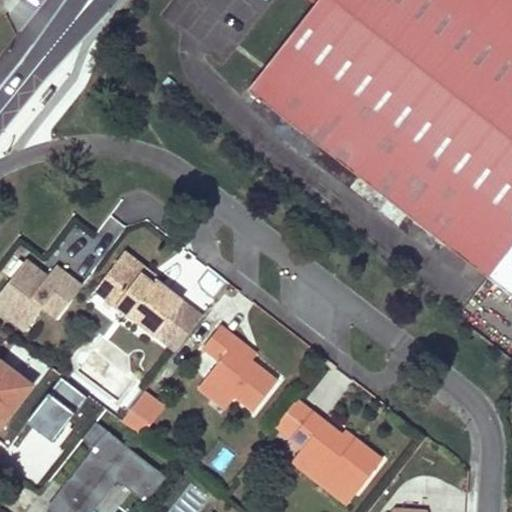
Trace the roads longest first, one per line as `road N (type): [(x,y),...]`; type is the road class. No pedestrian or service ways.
road 1 (residential): [(485,511),(486,408),(179,170)]
road 2 (secondary): [(85,2),(0,108)]
